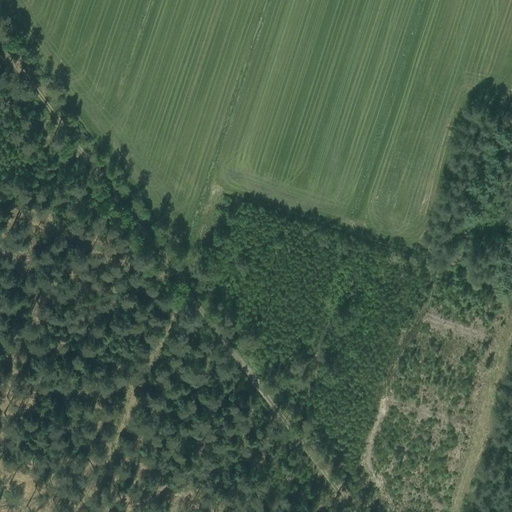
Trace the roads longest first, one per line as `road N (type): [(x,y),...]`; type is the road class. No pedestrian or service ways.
road 1 (track): [(349,511),(0,45)]
road 2 (track): [(77,511),(184,291)]
